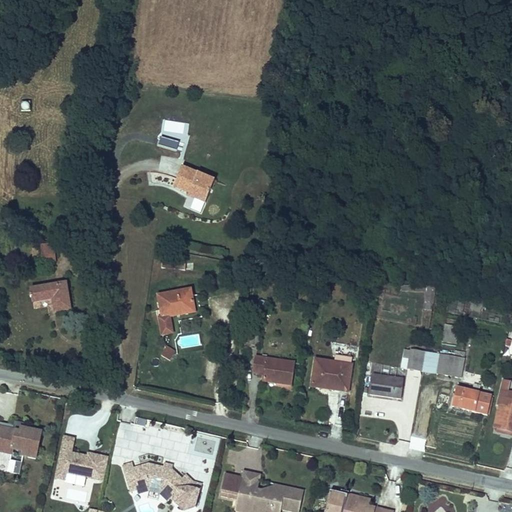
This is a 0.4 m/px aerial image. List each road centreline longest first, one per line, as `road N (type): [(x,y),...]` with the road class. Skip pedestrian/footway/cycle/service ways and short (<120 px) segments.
road 1 (unclassified): [(0,367),(511,477)]
road 2 (unknown): [(171,161),(124,166),(110,189),(134,397)]
